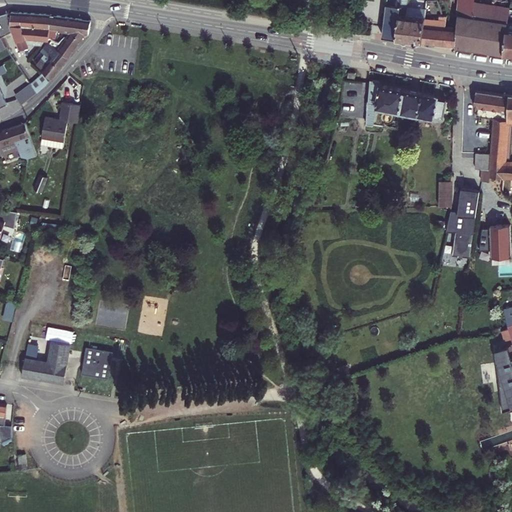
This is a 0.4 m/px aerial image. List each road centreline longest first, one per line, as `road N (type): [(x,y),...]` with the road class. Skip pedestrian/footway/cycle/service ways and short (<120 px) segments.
road 1 (primary): [(105,7),(511,75)]
road 2 (residential): [(44,414),(38,448),(53,466),(76,472),(97,462),(108,441),(103,418),(85,403)]
road 3 (residential): [(105,7),(92,39),(44,94),(0,125)]
